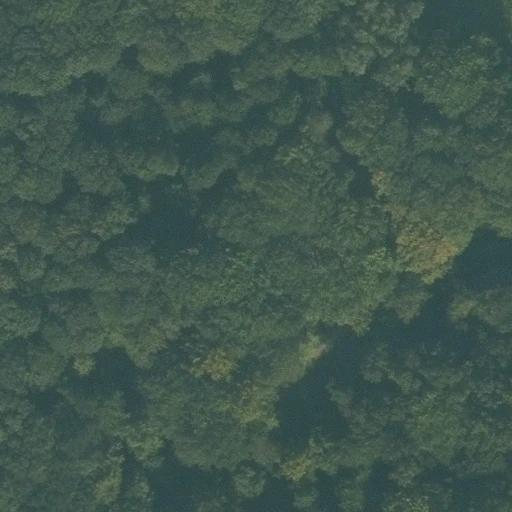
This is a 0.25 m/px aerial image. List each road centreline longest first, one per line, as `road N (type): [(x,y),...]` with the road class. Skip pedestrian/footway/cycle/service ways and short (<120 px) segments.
road 1 (track): [(511,156),(152,511)]
road 2 (track): [(0,21),(159,0)]
